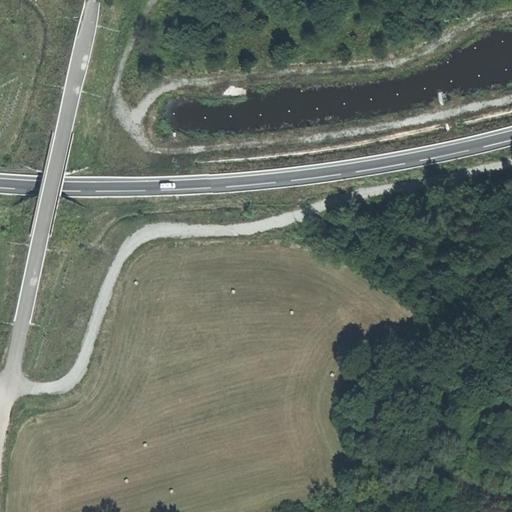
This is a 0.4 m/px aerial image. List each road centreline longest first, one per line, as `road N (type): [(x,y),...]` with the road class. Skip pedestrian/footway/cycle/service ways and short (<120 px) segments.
road 1 (track): [(511,162),(266,224),(140,238),(112,273),(78,372),(58,388),(4,390)]
road 2 (motorway): [(0,182),(200,184),(332,170),(511,134)]
road 3 (track): [(50,195),(0,412)]
road 4 (track): [(50,195),(92,0)]
